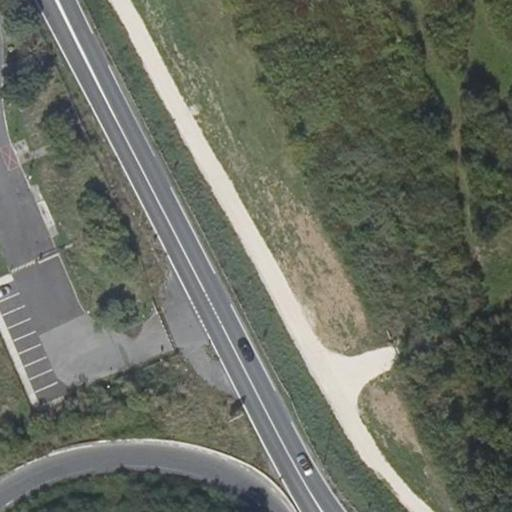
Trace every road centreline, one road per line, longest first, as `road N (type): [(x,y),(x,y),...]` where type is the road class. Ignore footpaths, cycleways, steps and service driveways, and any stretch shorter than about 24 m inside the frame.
road 1 (secondary): [(322,511),(57,0)]
road 2 (track): [(165,0),(317,353),(422,511)]
road 3 (motorway): [(0,496),(57,466),(139,455),(216,468),(276,511)]
